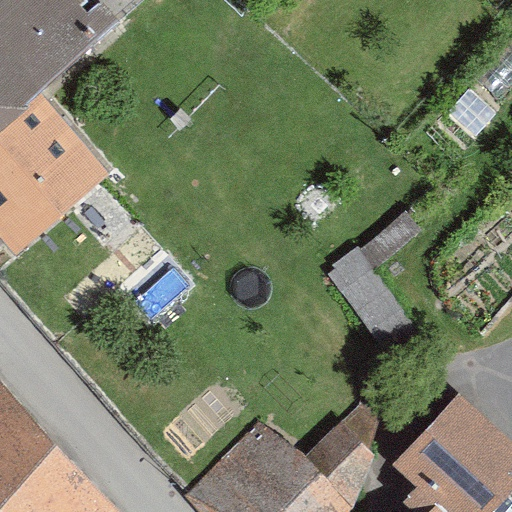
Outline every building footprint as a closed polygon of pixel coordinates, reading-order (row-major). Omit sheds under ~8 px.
[(80,0),(0,0),(0,230),(21,254),(112,171),(40,91),(108,30),(80,0)] [(406,297),(359,247),(326,273),(388,356),(421,335),(406,297)] [(418,484),(411,494),(429,511),(428,511),(511,511),(511,493),(511,492),(511,473),(511,472),(511,471),(511,438),(461,393),(395,462),(418,484)] [(110,511),(0,395),(0,511),(110,511)] [(259,419),(188,494),(203,511),(348,511),(355,505),(376,454),(342,420),(307,456),(259,419)]
